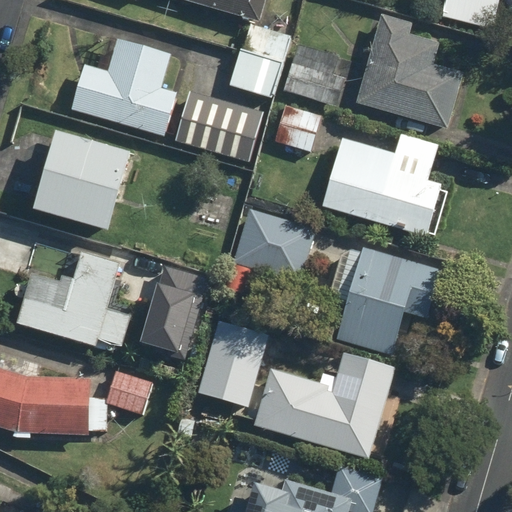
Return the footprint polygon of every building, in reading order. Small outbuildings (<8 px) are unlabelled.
[(173,0),(259,26),(266,0),(173,0)] [(491,32),(498,0),(387,0),(386,7),(491,32)] [(436,46),(407,37),(410,28),(382,19),(356,104),(445,132),(462,77),(429,67),(436,46)] [(270,102),(289,41),(249,29),(230,89),(270,102)] [(86,67),(72,110),(162,138),(176,96),(161,92),(171,60),(120,44),(110,75),(86,67)] [(334,77),(340,60),(300,45),(283,90),(335,110),(345,81),(334,77)] [(189,94),(175,142),(247,163),(261,116),(189,94)] [(284,109),(273,142),(310,154),(321,121),(284,109)] [(426,186),(437,151),(384,135),(378,153),(340,141),(320,209),(424,240),(439,190),(426,186)] [(128,157),(54,136),(32,215),(106,236),(128,157)] [(315,235),(251,212),(233,264),(297,286),(315,235)] [(426,324),(441,273),(362,249),(333,343),(390,361),(404,317),(426,324)] [(120,351),(130,320),(107,313),(121,269),(71,252),(60,287),(32,277),(16,326),(94,352),(96,344),(120,351)] [(215,288),(175,274),(162,314),(202,327),(215,288)] [(273,337),(239,326),(226,363),(260,374),(273,337)] [(340,361),(335,380),(320,376),(317,386),(271,373),(255,430),(368,462),(392,376),(340,361)] [(104,435),(106,401),(89,400),(90,383),(29,380),(0,372),(0,429),(17,434),(87,438),(87,434),(104,435)] [(119,374),(108,404),(140,416),(152,387),(119,374)] [(373,511),(382,480),(339,468),(330,498),(256,476),(248,504),(234,500),(230,511),(373,511)]
